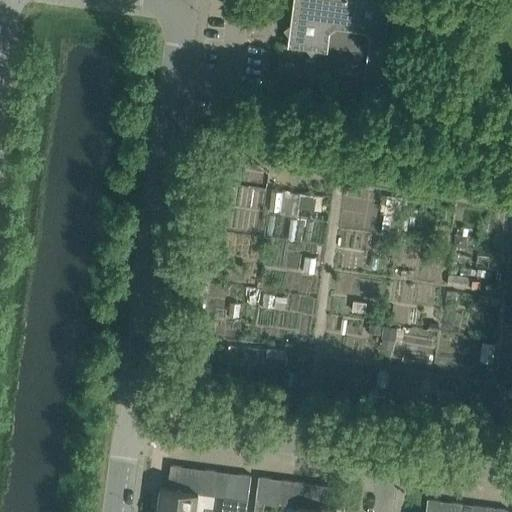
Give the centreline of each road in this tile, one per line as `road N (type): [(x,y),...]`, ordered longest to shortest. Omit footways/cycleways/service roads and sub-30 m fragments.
road 1 (residential): [(131,420),(188,0)]
road 2 (residential): [(131,420),(388,453)]
road 3 (residential): [(388,453),(511,469)]
